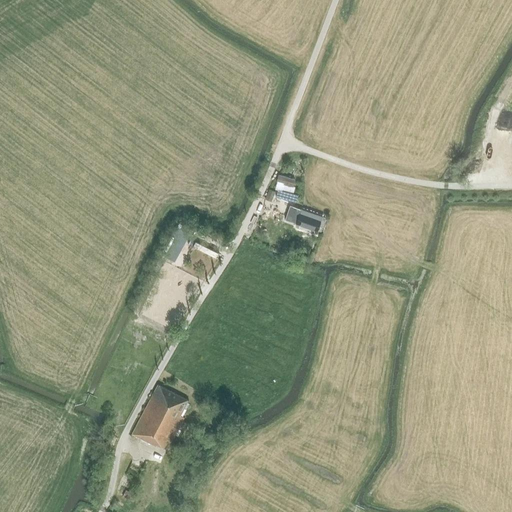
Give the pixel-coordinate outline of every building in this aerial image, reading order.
[(293,187),(295,180),(278,175),(276,183),(283,184),(293,187)] [(281,191),(293,194),(294,187),(293,187),(283,184),(281,191)] [(269,189),(265,199),(270,201),(274,192),(269,189)] [(297,195),(293,194),(281,191),(277,190),(276,197),(295,202),(297,195)] [(322,217),(300,209),(300,210),(290,206),(285,220),(295,223),(295,224),(317,231),(318,227),(322,228),(325,218),(322,217)] [(160,255),(174,262),(189,235),(175,227),(160,255)] [(167,450),(184,418),(180,415),(184,409),(186,408),(188,404),(187,402),(188,400),(157,385),(132,434),(155,446),(156,445),(167,450)] [(105,447),(112,449),(116,438),(110,435),(105,447)] [(122,497),(133,502),(136,496),(125,490),(122,497)]
